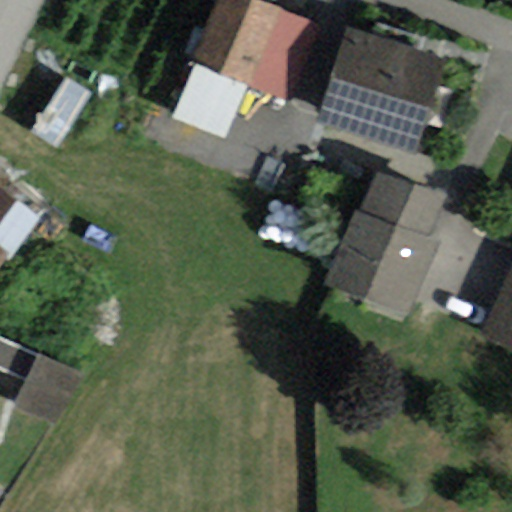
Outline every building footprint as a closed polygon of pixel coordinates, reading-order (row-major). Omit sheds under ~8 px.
[(288,101),(319,27),(255,0),(218,0),(193,61),(249,85),(288,101)] [(315,122),(414,154),(445,60),(346,28),(315,122)] [(249,85),(193,61),(168,119),(224,143),(249,85)] [(323,284),(408,318),(439,241),(428,237),(443,199),(375,173),(360,210),(354,208),(323,284)] [(0,246),(8,253),(12,255),(38,221),(0,193),(0,246)] [(0,246),(0,263),(8,253),(0,246)] [(511,264),(479,338),(511,352),(511,264)] [(0,367),(28,379),(38,356),(0,339),(0,367)] [(81,374),(38,356),(28,379),(15,408),(59,427),(81,374)]
